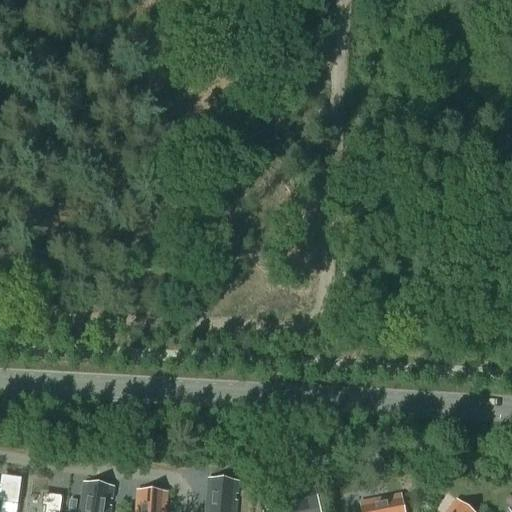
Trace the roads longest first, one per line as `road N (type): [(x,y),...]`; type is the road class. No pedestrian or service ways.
road 1 (track): [(267,0),(272,171),(254,278),(233,294),(0,295)]
road 2 (primary): [(511,410),(0,383)]
